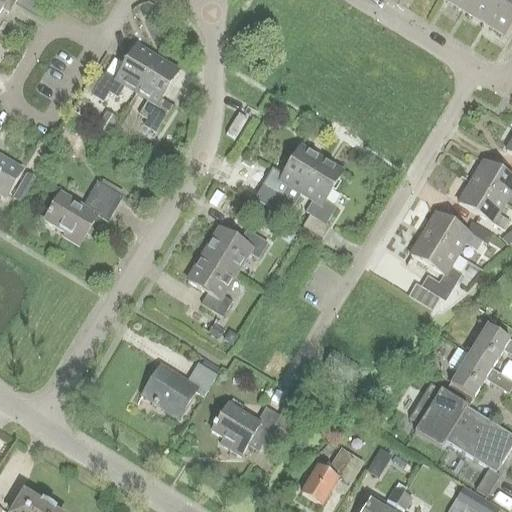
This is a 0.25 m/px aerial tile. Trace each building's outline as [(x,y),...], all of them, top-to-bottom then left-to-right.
[(15,4),(7,0),(0,0),(0,14),(2,11),(8,15),(15,4)] [(442,0),(442,1),(463,14),(470,0),(442,0)] [(499,0),(470,0),(463,14),(483,26),(499,0)] [(511,0),(499,0),(483,26),(504,39),(511,27),(511,0)] [(125,87),(137,95),(158,61),(136,48),(115,83),(104,76),(91,97),(103,104),(109,95),(117,100),(125,87)] [(158,61),(137,95),(148,102),(139,117),(147,122),(144,128),(155,135),(171,109),(161,102),(178,73),(158,61)] [(106,113),(94,134),(105,141),(118,120),(106,113)] [(0,196),(5,200),(22,172),(0,158),(0,130),(1,129),(0,128),(0,196)] [(290,187),(302,194),(322,160),(301,147),(283,177),(273,170),(262,187),(282,199),(290,187)] [(173,162),(160,152),(153,163),(166,172),(173,162)] [(304,227),(323,238),(323,239),(330,228),(326,225),(336,208),(326,202),(344,173),(322,160),(302,194),(314,201),(306,214),(311,216),(304,227)] [(511,180),(484,164),(472,185),(505,205),(511,193),(511,180)] [(25,177),(11,200),(21,206),(36,183),(25,177)] [(108,225),(123,199),(97,183),(82,208),(60,195),(44,223),(65,236),(63,239),(79,248),(97,218),(108,225)] [(505,205),(472,185),(459,206),(492,226),(493,226),(505,233),(510,225),(498,217),(505,205)] [(423,237),(457,257),(464,245),(476,253),(482,244),(486,247),(491,238),(471,226),(465,234),(436,216),(423,237)] [(204,257),(235,277),(248,255),(258,261),(267,246),(246,233),(240,243),(220,231),(204,257)] [(511,243),(511,232),(501,241),(507,248),(511,243)] [(450,269),(457,257),(423,237),(411,258),(444,278),(439,286),(428,279),(421,290),(445,304),(462,277),(450,269)] [(222,298),(235,277),(204,257),(187,284),(208,296),(201,307),(222,319),(231,304),(222,298)] [(212,328),(208,334),(219,341),(222,334),(212,328)] [(511,343),(486,328),(468,357),(492,372),(503,354),(511,359),(511,343)] [(237,338),(228,333),(223,342),(232,348),(237,338)] [(445,394),(468,409),(473,401),(485,382),(508,397),(511,391),(511,384),(492,372),(468,357),(467,358),(457,352),(448,365),(449,370),(457,375),(449,386),(450,386),(445,394)] [(351,384),(360,370),(332,354),(324,367),(351,384)] [(203,400),(217,378),(198,367),(187,385),(160,369),(142,398),(179,421),(195,395),(203,400)] [(303,399),(309,391),(300,385),(295,394),(303,399)] [(496,475),(511,449),(511,438),(467,410),(444,396),(430,387),(409,421),(420,428),(415,435),(441,452),(446,444),(489,471),(473,495),(486,503),(501,478),(496,475)] [(258,453),(279,419),(265,411),(257,425),(241,415),(245,409),(232,401),(228,407),(211,434),(224,441),(221,447),(240,459),(248,447),(258,453)] [(302,414),(289,406),(280,420),(293,429),(302,414)] [(348,489),(362,465),(341,452),(327,476),(318,470),(302,496),(321,508),(337,483),(348,489)] [(378,480),(391,459),(380,453),(368,474),(378,480)] [(463,489),(455,502),(466,509),(471,511),(478,511),(484,502),(463,489)] [(396,508),(404,496),(395,491),(388,503),(396,508)] [(403,511),(404,511),(412,501),(404,496),(396,508),(403,511)] [(52,511),(52,509),(45,505),(41,507),(28,499),(21,501),(14,511),(52,511)] [(455,502),(449,511),(463,511),(466,509),(455,502)] [(383,511),(370,503),(365,511),(393,511),(396,508),(388,503),(383,511)]
